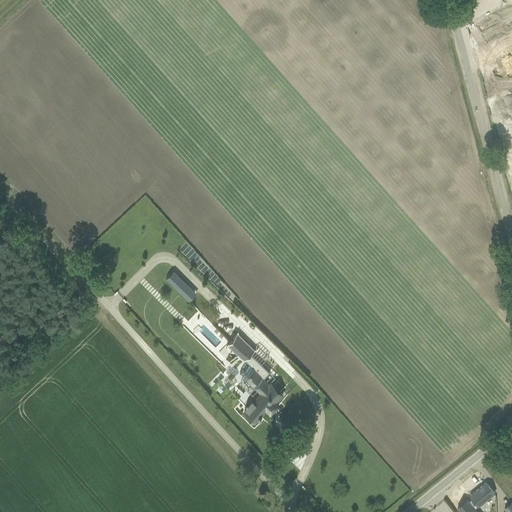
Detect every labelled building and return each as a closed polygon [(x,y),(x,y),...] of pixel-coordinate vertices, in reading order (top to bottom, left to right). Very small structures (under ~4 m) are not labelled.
[(511,15),(500,22),(510,39),(510,40),(511,43),(511,15)] [(173,270),(166,278),(185,297),(193,289),(173,270)] [(150,325),(171,306),(163,298),(143,317),(150,325)] [(238,331),(227,343),(255,370),(252,373),(251,372),(248,375),(249,376),(245,379),(260,393),(254,400),(252,398),(245,406),(246,407),(245,408),(249,412),(247,413),(252,418),(254,417),(256,419),(266,408),(271,412),(279,404),(276,401),(274,400),(280,394),(270,384),(269,383),(264,378),(270,372),(261,364),(251,353),(256,349),(238,331)] [(467,501),(457,509),(459,511),(476,511),(474,509),(478,505),(479,506),(494,493),(492,491),(486,483),(470,496),(474,500),(470,504),(467,501)]
